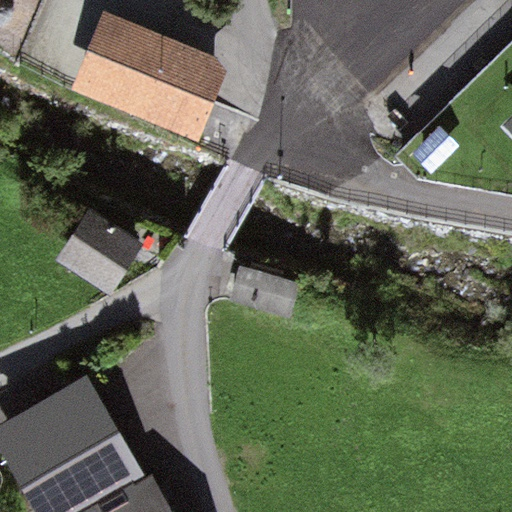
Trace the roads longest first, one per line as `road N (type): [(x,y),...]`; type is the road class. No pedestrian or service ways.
road 1 (track): [(511,213),(341,182),(260,153)]
road 2 (unclassified): [(188,275),(192,387),(221,511)]
road 3 (residential): [(0,363),(188,275)]
road 4 (residential): [(423,0),(302,103)]
road 5 (unclassified): [(260,153),(188,275)]
